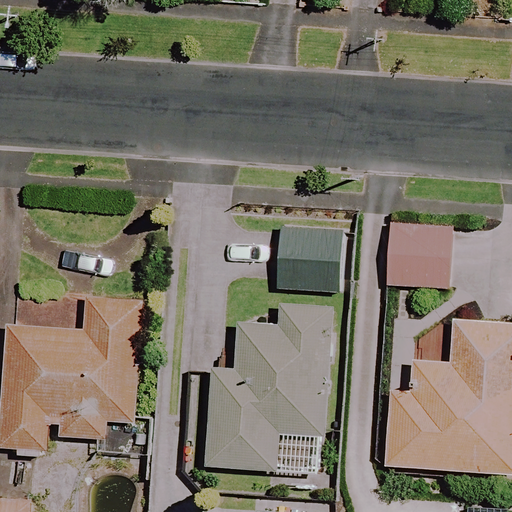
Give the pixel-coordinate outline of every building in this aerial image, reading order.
[(453,223),(389,220),(386,288),(450,291),(453,223)] [(343,235),(284,233),(282,292),(341,294),(343,235)] [(106,425),(134,427),(136,402),(154,403),(160,306),(53,299),(13,296),(3,451),(48,453),(49,439),(105,442),(106,425)] [(248,366),(219,365),(216,462),(288,465),(289,429),(337,430),(341,302),(296,301),(295,321),(250,319),(248,366)] [(511,326),(455,323),(452,364),(417,362),(415,399),(391,398),(386,469),(511,477),(511,326)] [(71,511),(75,474),(42,471),(41,492),(0,488),(0,511),(71,511)]
